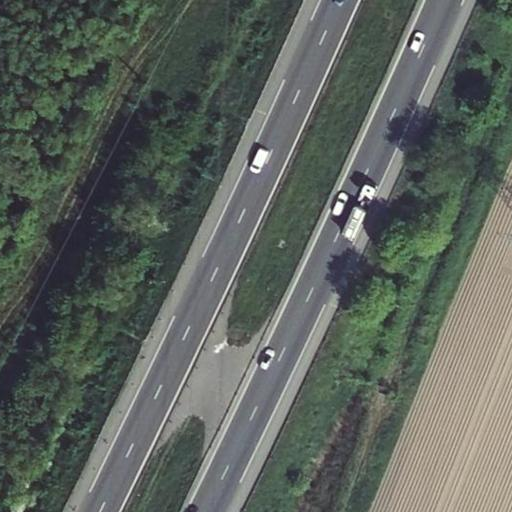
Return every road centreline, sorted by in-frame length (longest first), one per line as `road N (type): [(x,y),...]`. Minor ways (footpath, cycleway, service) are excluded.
road 1 (motorway): [(340,0),(100,511)]
road 2 (motorway): [(205,511),(444,0)]
